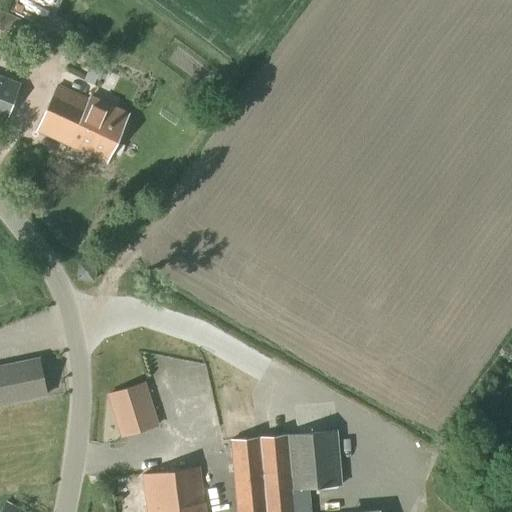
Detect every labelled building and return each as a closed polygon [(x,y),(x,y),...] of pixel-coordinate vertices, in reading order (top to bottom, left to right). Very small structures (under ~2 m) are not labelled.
[(92,31),(82,27),(75,42),(86,46),(92,31)] [(0,121),(4,123),(19,84),(0,76),(0,121)] [(88,101),(56,87),(36,132),(106,164),(128,114),(90,97),(88,101)] [(93,281),(95,266),(79,264),(77,279),(93,281)] [(0,368),(0,406),(45,396),(39,371),(37,371),(34,361),(0,368)] [(122,436),(156,425),(143,383),(109,394),(122,436)] [(293,495),(293,490),(341,486),(337,431),(287,435),(231,440),(237,511),(308,511),(307,494),(293,495)] [(146,511),(204,511),(198,467),(142,475),(146,511)] [(0,511),(24,511),(6,502),(0,511)]
